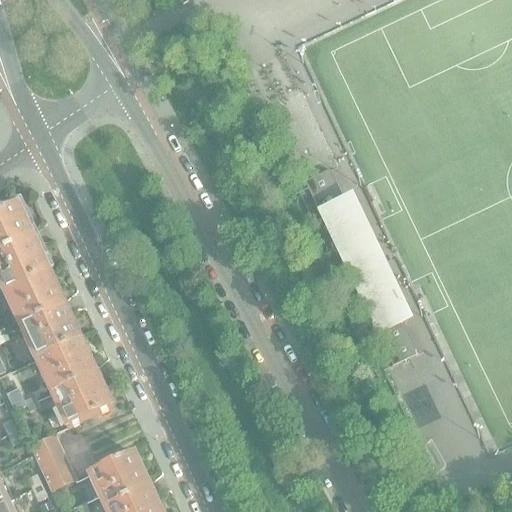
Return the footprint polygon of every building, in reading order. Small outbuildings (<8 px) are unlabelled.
[(200,23),(196,16),(189,20),(193,27),(194,26),(195,29),(200,26),(198,24),(200,23)] [(418,356),(376,268),(330,172),(305,184),(393,368),(418,356)] [(29,237),(24,226),(28,225),(20,207),(0,215),(0,274),(2,279),(0,280),(0,284),(5,296),(9,294),(51,274),(43,257),(39,259),(34,248),(36,247),(33,241),(31,236),(29,237)] [(61,304),(56,294),(59,292),(51,274),(9,294),(18,314),(15,316),(29,345),(32,343),(41,361),(82,341),(74,324),(71,326),(66,315),(67,314),(62,304),(61,304)] [(0,345),(10,341),(7,336),(0,339),(0,345)] [(92,372),(87,361),(91,359),(82,341),(41,361),(50,381),(46,383),(58,409),(61,408),(71,429),(114,410),(106,392),(102,393),(97,382),(99,382),(96,376),(94,371),(92,372)] [(38,403),(36,398),(25,403),(27,408),(38,403)] [(41,409),(38,403),(27,408),(30,414),(41,409)] [(12,421),(2,426),(5,431),(14,427),(12,421)] [(14,427),(5,431),(8,437),(17,432),(14,427)] [(17,432),(8,437),(10,442),(19,438),(17,432)] [(19,438),(10,442),(13,448),(22,444),(19,438)] [(37,460),(60,449),(55,439),(32,450),(37,460)] [(65,460),(60,449),(37,460),(42,471),(65,460)] [(146,487),(141,476),(145,474),(136,457),(93,477),(103,498),(99,500),(104,511),(162,511),(160,507),(156,508),(151,498),(153,497),(148,486),(146,487)] [(71,472),(65,460),(42,471),(48,482),(71,472)] [(76,483),(71,472),(48,482),(53,493),(76,483)] [(37,477),(28,481),(31,486),(40,482),(37,477)] [(40,482),(31,486),(33,492),(42,488),(40,482)] [(7,501),(0,485),(0,511),(12,511),(10,507),(13,505),(11,499),(7,501)] [(42,488),(33,492),(36,498),(45,493),(42,488)] [(45,493),(36,498),(38,503),(48,499),(45,493)]
